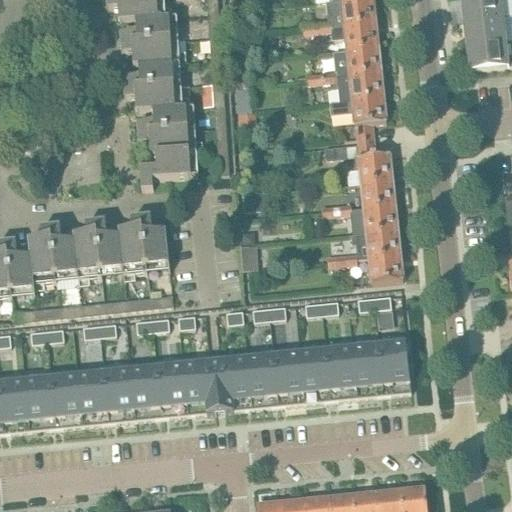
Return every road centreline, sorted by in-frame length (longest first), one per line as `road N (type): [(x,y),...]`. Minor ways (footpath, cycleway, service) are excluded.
road 1 (residential): [(209,307),(194,205),(5,214),(0,196)]
road 2 (residential): [(467,438),(434,129)]
road 3 (residential): [(0,489),(234,462)]
road 4 (residential): [(234,462),(467,438)]
road 5 (unknown): [(61,0),(69,42),(107,129),(117,206)]
road 6 (residential): [(434,129),(421,0)]
